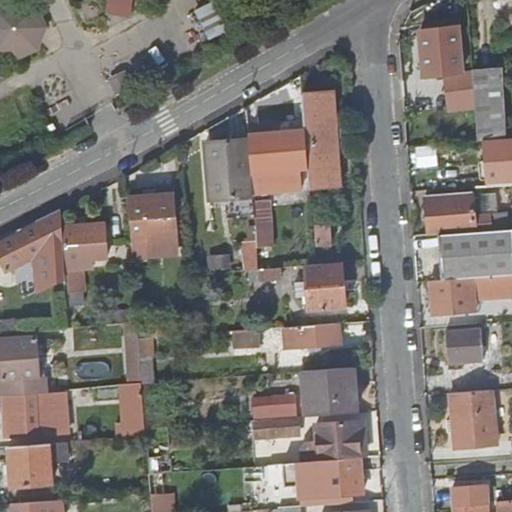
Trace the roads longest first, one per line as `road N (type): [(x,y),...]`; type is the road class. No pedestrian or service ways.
road 1 (residential): [(405,511),(368,0)]
road 2 (residential): [(368,0),(0,196)]
